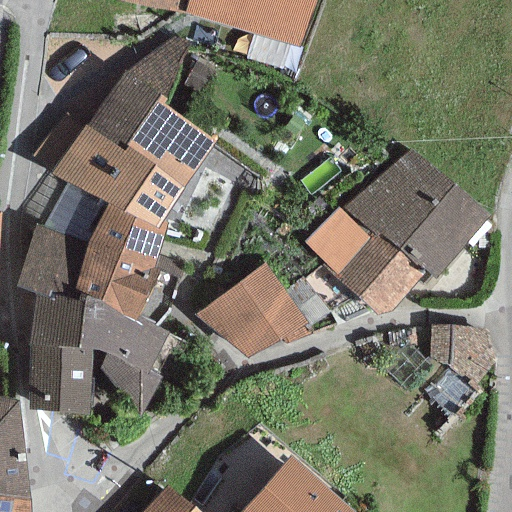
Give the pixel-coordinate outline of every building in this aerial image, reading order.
[(116,0),(184,14),(186,0),(116,0)] [(186,0),(184,14),(298,48),(315,0),(186,0)] [(126,72),(167,100),(179,65),(190,46),(172,37),(126,72)] [(213,72),(195,62),(183,84),(201,94),(213,72)] [(162,222),(214,143),(165,105),(167,100),(126,72),(49,173),(67,182),(158,229),(162,222)] [(435,280),(490,217),(411,149),(343,209),(376,238),(381,234),(425,272),(435,280)] [(22,211),(35,223),(43,227),(67,182),(49,173),(22,211)] [(154,269),(159,256),(166,224),(162,222),(158,229),(67,182),(43,227),(35,223),(15,287),(33,295),(73,297),(100,301),(135,320),(138,315),(159,272),(154,269)] [(320,266),(375,315),(390,312),(425,272),(381,234),(376,238),(343,209),(340,206),(303,243),(323,263),(320,266)] [(184,266),(159,256),(154,269),(159,272),(179,279),(184,266)] [(264,264),(194,315),(245,359),(278,340),(306,324),(264,264)] [(166,332),(138,315),(135,320),(100,301),(73,297),(33,295),(29,344),(93,349),(107,354),(99,369),(138,417),(160,376),(150,371),(166,332)] [(311,335),(306,324),(278,340),(285,346),(311,335)] [(436,335),(436,374),(492,375),(493,336),(436,335)] [(29,344),(30,410),(89,416),(93,349),(29,344)] [(0,496),(30,500),(18,401),(0,397),(0,496)] [(352,511),(290,457),(241,511),(352,511)] [(196,511),(166,486),(142,511),(196,511)] [(0,511),(29,511),(30,500),(0,496),(0,511)]
